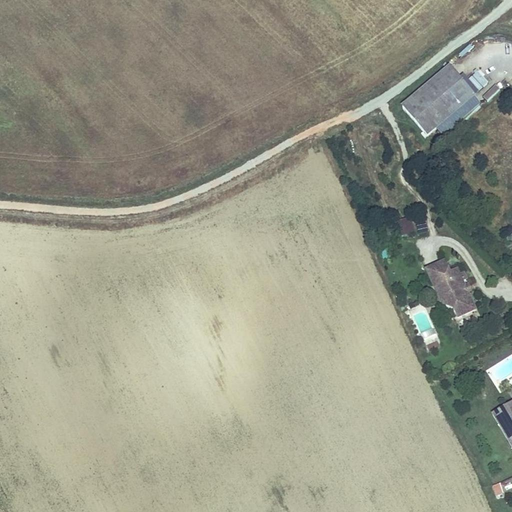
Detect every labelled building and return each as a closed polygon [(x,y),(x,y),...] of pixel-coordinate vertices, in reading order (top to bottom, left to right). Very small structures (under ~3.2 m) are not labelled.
[(402,110),(427,138),(475,97),(450,69),(402,110)] [(487,102),(498,92),(494,87),(482,97),(487,102)] [(511,112),(470,147),(510,193),(511,191),(511,112)] [(397,236),(413,236),(413,225),(397,225),(397,236)] [(425,226),(416,229),(418,236),(428,233),(425,226)] [(389,249),(380,250),(381,262),(391,260),(389,249)] [(463,289),(455,271),(448,274),(443,264),(425,272),(434,290),(441,287),(445,295),(449,296),(451,300),(450,305),(452,310),(457,319),(474,311),(466,295),(463,289)] [(451,300),(449,296),(445,295),(441,287),(434,290),(441,307),(452,310),(450,305),(451,300)] [(426,311),(414,316),(423,339),(435,334),(426,311)] [(511,407),(510,404),(488,417),(508,453),(511,450),(511,407)] [(492,487),(497,498),(503,494),(498,484),(492,487)]
